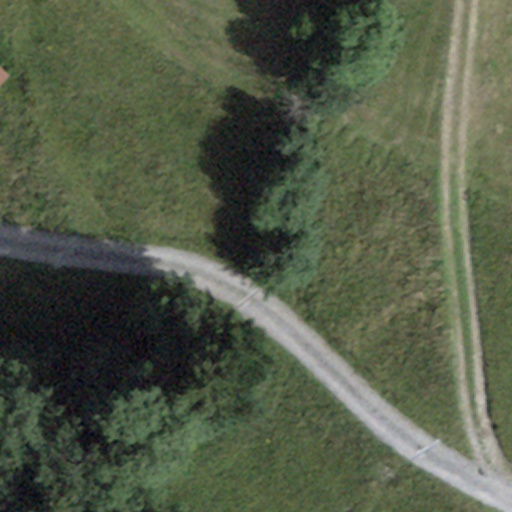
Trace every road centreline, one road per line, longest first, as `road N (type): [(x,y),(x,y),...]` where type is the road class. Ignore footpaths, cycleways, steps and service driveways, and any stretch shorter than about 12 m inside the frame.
road 1 (track): [(506,511),(293,332),(149,266),(0,234)]
road 2 (track): [(465,0),(488,501)]
